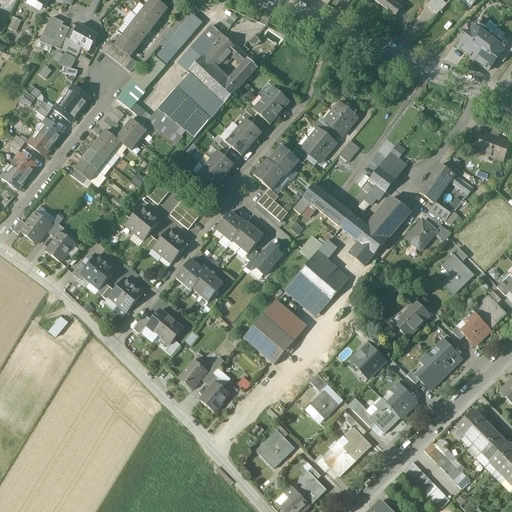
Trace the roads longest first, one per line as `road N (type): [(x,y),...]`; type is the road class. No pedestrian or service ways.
road 1 (tertiary): [(511,100),(278,0)]
road 2 (residential): [(347,511),(511,352)]
road 3 (residential): [(110,346),(260,511)]
road 4 (residential): [(0,236),(103,105)]
road 5 (residential): [(0,249),(110,346)]
